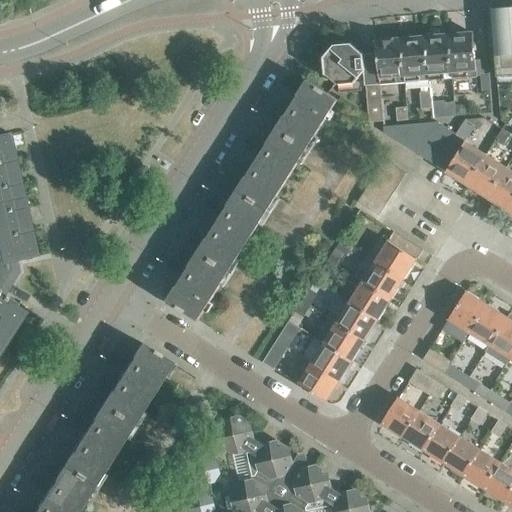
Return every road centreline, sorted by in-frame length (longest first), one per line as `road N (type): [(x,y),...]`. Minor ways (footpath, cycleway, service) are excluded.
road 1 (tertiary): [(109,294),(267,47),(276,0)]
road 2 (residential): [(343,444),(109,294)]
road 3 (residential): [(511,281),(480,263),(458,266),(343,444)]
road 4 (tertiary): [(0,467),(109,294)]
road 5 (secondary): [(129,0),(0,52)]
road 6 (residential): [(453,511),(343,444)]
